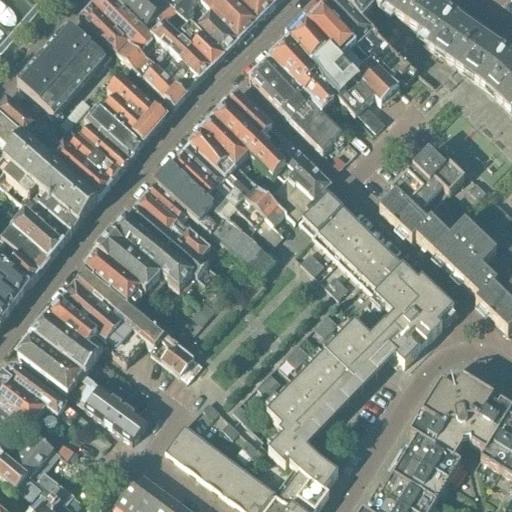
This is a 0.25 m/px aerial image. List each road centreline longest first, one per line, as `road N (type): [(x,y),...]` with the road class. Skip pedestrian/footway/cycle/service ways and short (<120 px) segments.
road 1 (unclassified): [(0,352),(179,129),(230,80)]
road 2 (residential): [(460,350),(465,309),(339,187)]
road 3 (residential): [(342,511),(431,366),(460,350)]
road 4 (residential): [(339,187),(230,80)]
road 5 (residential): [(0,99),(82,0)]
road 6 (residential): [(149,464),(180,415),(127,374)]
